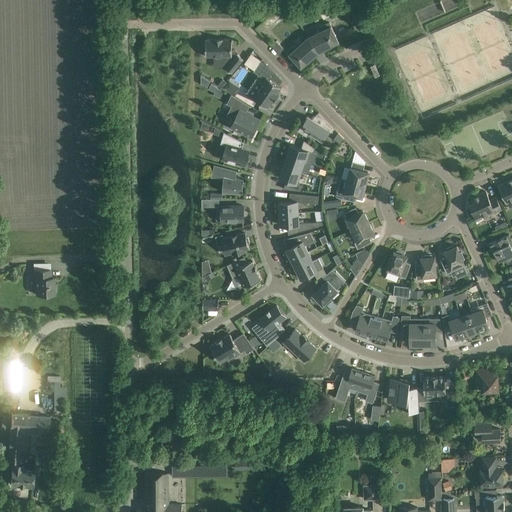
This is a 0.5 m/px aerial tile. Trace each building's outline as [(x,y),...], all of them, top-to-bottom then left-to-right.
[(358,19),(352,22),(357,33),(362,30),(358,19)] [(308,37),(318,52),(324,49),(325,51),(332,47),(331,46),(339,42),(339,41),(338,41),(329,22),(319,27),(321,31),(308,37)] [(313,56),(318,52),(308,37),(297,46),(295,44),(286,51),(301,67),(300,67),(301,68),(307,62),(308,63),(314,58),(313,56)] [(214,56),(214,61),(227,61),(229,63),(225,68),(232,73),(243,59),(237,54),(236,55),(235,54),(235,50),(232,50),(231,39),(222,39),(222,38),(215,38),(215,39),(206,39),(206,44),(203,44),(203,52),(206,51),(206,56),(214,56)] [(271,45),(280,54),(284,49),(276,41),(271,45)] [(253,71),(258,75),(255,79),(254,80),(262,84),(253,97),(253,98),(268,108),(268,107),(273,99),(274,99),(274,100),(275,100),(279,94),(278,94),(277,93),(281,88),(282,87),(270,79),(275,73),(276,73),(262,59),(261,59),(262,59),(253,71)] [(375,64),(370,66),(375,77),(379,75),(375,64)] [(210,80),(201,74),(201,83),(207,86),(210,80)] [(229,81),(224,88),(230,92),(235,85),(229,81)] [(208,89),(215,92),(213,95),(220,98),(223,91),(211,84),(208,89)] [(249,105),(232,94),(227,103),(231,105),(227,115),(232,117),(228,124),(242,132),(251,137),(259,122),(245,115),(246,113),(246,112),(249,105)] [(331,132),(334,129),(318,112),(312,119),(307,116),(298,130),(306,135),(308,132),(315,137),(317,134),(324,139),(329,131),(331,132)] [(215,127),(213,134),(223,137),(224,132),(215,127)] [(244,142),(224,132),(223,137),(221,143),(226,145),(222,158),(228,160),(227,162),(235,164),(235,162),(245,165),(249,151),(242,149),(244,142)] [(340,143),(344,138),(338,133),(334,139),(340,143)] [(287,156),(304,162),(306,163),(310,151),(313,152),(316,148),(304,140),(301,148),(291,144),(287,156)] [(287,156),(283,165),(300,172),(304,162),(287,156)] [(363,171),(365,165),(352,161),(347,180),(365,185),(369,172),(363,171)] [(283,165),(279,177),(286,180),(283,188),(300,190),(302,185),(296,183),(300,172),(283,165)] [(223,181),(222,192),(242,193),(243,179),(236,177),(236,171),(220,166),(216,179),(223,181)] [(362,197),(365,185),(347,180),(341,178),(337,194),(343,196),(342,198),(355,202),(356,195),(362,197)] [(511,178),(508,180),(509,181),(498,185),(502,194),(506,203),(507,203),(511,200),(511,178)] [(470,204),(470,205),(477,220),(481,218),(481,217),(494,211),(494,212),(501,209),(496,198),(490,200),(486,191),(471,197),(473,203),(470,204)] [(289,201),(279,201),(280,213),(298,212),(297,201),(307,202),(308,194),(290,193),(289,201)] [(219,206),(219,198),(210,199),(202,199),(202,207),(219,206)] [(222,206),(222,221),(243,221),(243,205),(222,206)] [(363,210),(362,211),(358,213),(355,207),(344,213),(352,230),(369,222),(363,210)] [(299,223),(298,212),(280,213),(281,225),(296,224),(299,224),(299,223)] [(299,224),(296,224),(296,232),(314,227),(318,226),(317,222),(299,223),(299,224)] [(369,236),(373,234),(374,234),(373,230),(369,222),(352,230),(357,241),(354,242),(357,249),(372,242),(369,236)] [(314,240),(310,232),(292,236),(296,244),(286,249),(292,260),(308,252),(305,245),(314,240)] [(223,234),(215,236),(218,245),(223,244),(225,253),(233,252),(233,253),(245,251),(244,249),(249,248),(248,244),(249,242),(248,237),(246,237),(245,233),(238,235),(238,234),(229,237),(224,238),(223,234)] [(511,241),(509,234),(497,240),(488,244),(493,255),(495,254),(499,262),(507,258),(508,260),(511,258),(511,248),(511,247),(511,246),(511,241)] [(444,251),(444,253),(446,257),(440,259),(447,273),(465,265),(462,259),(464,258),(461,252),(460,253),(456,246),(454,247),(453,245),(447,248),(447,250),(444,251)] [(363,250),(356,254),(358,258),(357,259),(363,263),(370,252),(364,249),(363,250)] [(387,271),(405,278),(411,263),(405,261),(407,256),(403,254),(404,253),(397,250),(397,252),(394,251),(391,258),(390,258),(387,264),(389,265),(387,271)] [(308,252),(292,260),(296,269),(313,261),(308,252)] [(417,279),(437,277),(435,256),(432,257),(431,255),(424,255),(424,257),(421,258),(421,263),(415,264),(417,279)] [(244,257),(227,265),(233,278),(240,275),(244,286),(245,286),(246,287),(253,285),(252,283),(260,280),(257,271),(255,266),(254,266),(252,260),(247,263),(244,257)] [(296,269),(301,278),(323,267),(318,258),(313,261),(296,269)] [(35,279),(36,294),(55,294),(54,277),(51,277),(51,269),(33,269),(33,279),(35,279)] [(316,296),(314,298),(319,303),(321,302),(323,304),(337,290),(337,289),(339,287),(330,279),(332,277),(328,272),(318,281),(323,285),(313,294),(316,296)] [(395,286),(394,295),(396,295),(401,296),(409,297),(410,287),(395,286)] [(423,299),(423,290),(410,290),(410,298),(423,299)] [(445,295),(438,297),(441,303),(447,301),(445,295)] [(203,299),(203,309),(219,309),(218,299),(203,299)] [(487,302),(471,308),(472,312),(478,330),(489,327),(486,317),(492,314),(487,302)] [(352,311),(350,319),(358,322),(355,330),(366,333),(371,314),(362,311),(364,306),(357,304),(352,311)] [(266,326),(257,333),(267,345),(268,346),(268,345),(284,331),(283,331),(281,328),(277,323),(279,322),(279,321),(286,316),(277,305),(260,318),(261,320),(266,326)] [(471,313),(461,316),(467,334),(478,330),(472,312),(471,308),(470,308),(471,313)] [(371,314),(366,333),(376,336),(382,317),(371,314)] [(451,326),(455,338),(467,334),(461,317),(461,316),(450,320),(448,314),(442,316),(444,328),(451,326)] [(382,317),(376,336),(387,339),(390,331),(397,333),(399,317),(393,315),(391,320),(382,317)] [(402,315),(401,321),(401,337),(410,337),(410,344),(423,344),(423,318),(410,318),(410,315),(402,315)] [(440,318),(423,318),(423,344),(436,344),(436,331),(442,331),(440,318)] [(296,329),(283,340),(302,361),(305,358),(310,364),(309,366),(323,373),(330,358),(316,352),(314,356),(311,353),(315,349),(308,342),(309,341),(303,335),(302,336),(296,329)] [(223,338),(222,338),(217,341),(210,346),(219,361),(227,356),(228,357),(243,348),(246,352),(254,348),(243,333),(237,337),(233,340),(230,334),(223,338)] [(254,336),(249,340),(253,345),(258,341),(254,336)] [(279,345),(274,340),(268,345),(273,351),(279,345)] [(0,389),(18,388),(17,358),(2,359),(3,379),(0,379),(0,389)] [(364,371),(352,367),(350,373),(344,371),(335,397),(345,401),(349,387),(357,390),(364,371)] [(482,391),(488,391),(498,390),(498,374),(493,375),(492,369),(475,369),(476,379),(482,379),(482,391)] [(373,380),(375,375),(364,371),(357,390),(367,393),(365,400),(373,403),(379,382),(373,380)] [(47,375),(47,381),(53,381),(53,386),(60,386),(60,381),(60,375),(47,375)] [(424,377),(424,395),(425,394),(435,394),(435,397),(446,397),(446,406),(454,406),(454,392),(446,392),(445,376),(444,376),(438,377),(437,376),(431,376),(431,377),(424,377)] [(390,393),(389,400),(405,402),(404,412),(410,412),(410,411),(412,411),(418,411),(418,412),(419,412),(418,387),(417,387),(417,388),(413,388),(411,389),(411,390),(408,390),(408,388),(409,381),(408,381),(405,381),(403,381),(403,380),(395,379),(391,378),(390,386),(390,387),(390,392),(389,392),(390,393)] [(20,454),(21,450),(22,429),(28,429),(48,431),(50,416),(11,413),(10,428),(8,454),(20,455),(20,454)] [(483,442),(491,442),(501,441),(500,429),(492,429),(492,423),(478,423),(475,423),(475,436),(482,435),(483,442)] [(344,425),(338,425),(338,433),(344,433),(354,433),(353,425),(344,425)] [(311,452),(311,443),(304,443),(297,443),(298,452),(304,452),(311,452)] [(12,464),(11,474),(11,484),(33,486),(34,469),(22,469),(22,465),(20,464),(20,462),(22,462),(22,455),(20,454),(20,455),(8,454),(8,461),(13,462),(12,464)] [(455,457),(441,457),(441,470),(456,469),(455,457)] [(235,458),(236,469),(265,468),(265,466),(268,466),(268,458),(235,458)] [(481,485),(492,485),(502,484),(502,467),(496,467),(495,458),(482,458),(483,468),(481,468),(481,485)] [(172,465),(172,477),(196,477),(196,465),(172,465)] [(429,478),(429,499),(442,499),(441,478),(441,471),(432,471),(432,473),(429,473),(429,478)] [(155,473),(145,473),(145,511),(168,511),(181,511),(181,504),(168,504),(168,498),(168,491),(168,473),(155,473)] [(452,489),(449,480),(442,483),(445,491),(452,489)] [(365,499),(373,499),(372,485),(364,486),(365,499)] [(487,490),(475,490),(475,497),(476,497),(476,511),(503,511),(504,508),(504,502),(503,502),(503,495),(488,496),(487,490)] [(444,499),(444,511),(453,511),(453,498),(444,499)]
